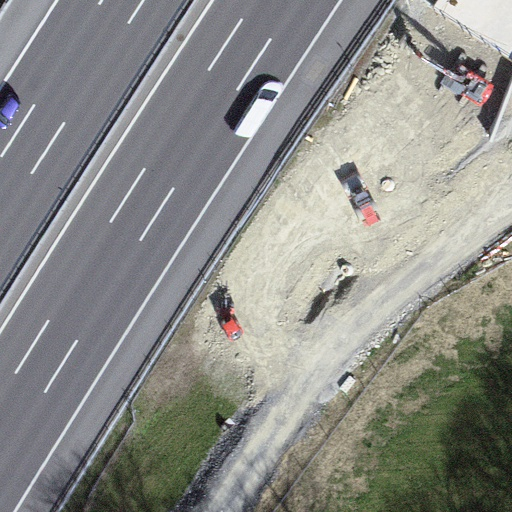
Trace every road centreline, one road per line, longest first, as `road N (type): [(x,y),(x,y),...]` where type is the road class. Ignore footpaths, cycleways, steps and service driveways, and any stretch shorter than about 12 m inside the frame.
road 1 (primary): [(489,0),(221,511)]
road 2 (motorway): [(0,432),(275,0)]
road 3 (motorway): [(126,0),(0,198)]
